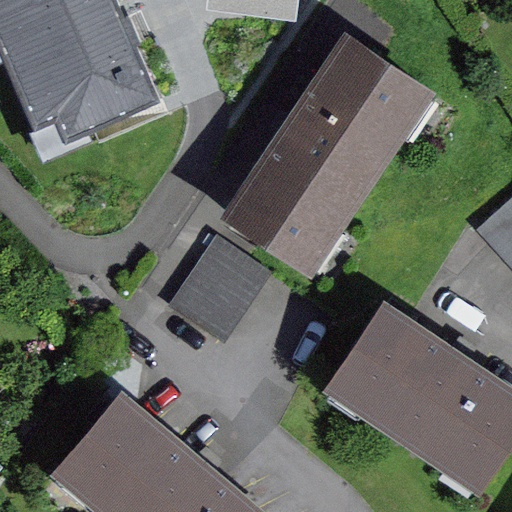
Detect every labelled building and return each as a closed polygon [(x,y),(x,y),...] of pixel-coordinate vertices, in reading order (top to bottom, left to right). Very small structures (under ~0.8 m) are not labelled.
[(0,0),(0,45),(37,133),(60,123),(68,141),(158,103),(114,0),(0,0)] [(301,19),(303,0),(211,0),(210,9),(301,19)] [(321,273),(443,94),(349,31),(227,210),(321,273)] [(511,207),(486,233),(511,258),(511,207)] [(230,344),(272,276),(216,241),(173,309),(230,344)] [(489,490),(511,454),(511,379),(388,300),(331,388),(489,490)] [(114,511),(254,511),(119,398),(61,467),(114,511)]
